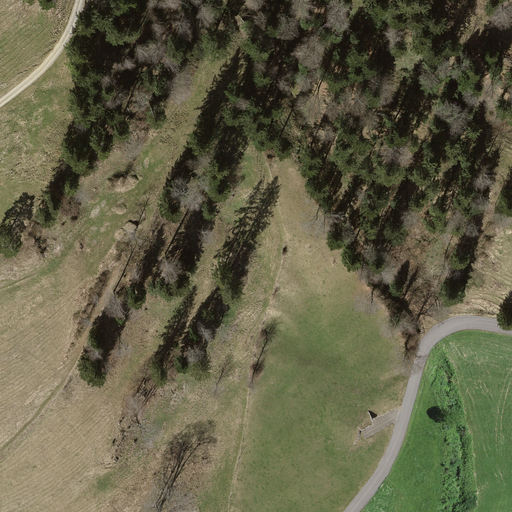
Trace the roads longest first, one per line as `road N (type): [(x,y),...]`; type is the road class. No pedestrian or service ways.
road 1 (unclassified): [(352,511),(390,456),(434,335),(470,323),(511,329)]
road 2 (track): [(0,107),(63,51),(84,0)]
